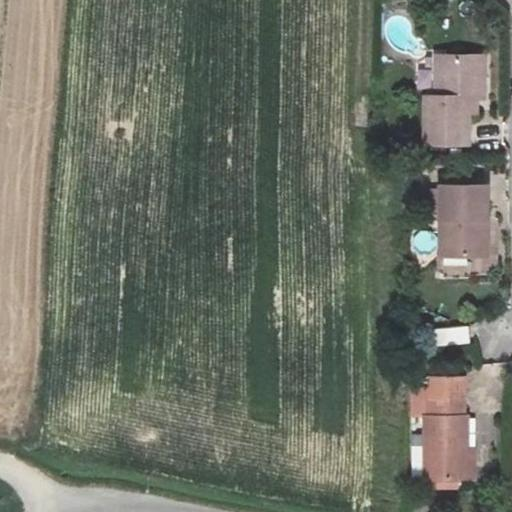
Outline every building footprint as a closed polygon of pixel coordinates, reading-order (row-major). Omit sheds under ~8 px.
[(442,85),(432,96),(431,108),(422,107),(422,152),(462,153),(463,122),(471,123),(470,109),(479,109),(478,87),(471,86),(471,66),(442,66),(442,85)] [(433,66),(432,96),(442,85),(442,66),(433,66)] [(474,237),(481,237),(481,201),(436,199),(436,270),(474,271),(474,237)] [(432,328),(433,346),(470,344),(469,326),(432,328)] [(477,491),(478,459),(479,427),(475,428),(474,410),(441,409),(441,425),(437,425),(436,489),(477,491)]
